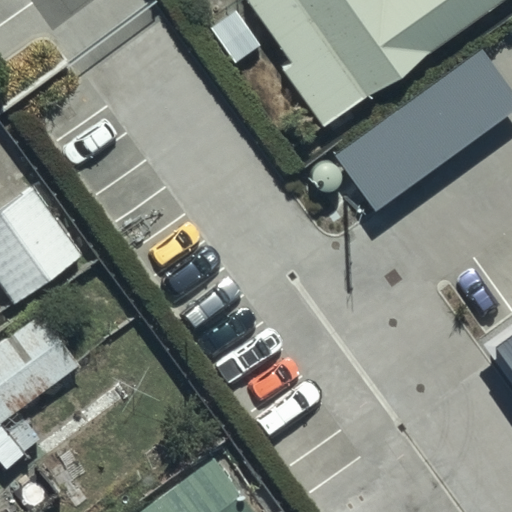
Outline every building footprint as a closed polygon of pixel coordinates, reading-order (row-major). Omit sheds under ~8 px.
[(0,0),(0,9),(12,0),(60,0),(84,32),(127,0),(0,0)] [(486,0),(255,0),(292,51),(281,58),(322,116),(486,0)] [(511,92),(511,91),(478,42),(332,147),(371,196),(511,92)] [(57,98),(12,134),(63,200),(109,164),(57,98)] [(33,188),(0,213),(0,280),(16,302),(81,252),(33,188)] [(41,311),(0,340),(0,424),(81,366),(77,360),(92,349),(75,325),(59,336),(41,311)] [(511,325),(496,337),(511,359),(511,325)] [(248,511),(209,456),(128,511),(248,511)]
